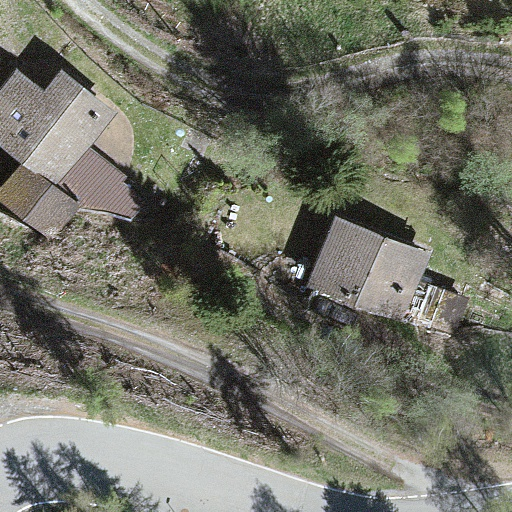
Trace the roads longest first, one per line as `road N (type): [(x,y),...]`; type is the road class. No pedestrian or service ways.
road 1 (track): [(0,273),(114,310),(392,470),(463,489),(484,511)]
road 2 (track): [(511,65),(431,62),(287,91),(197,83),(76,0)]
road 3 (unclassified): [(0,462),(21,454),(83,460),(273,511)]
